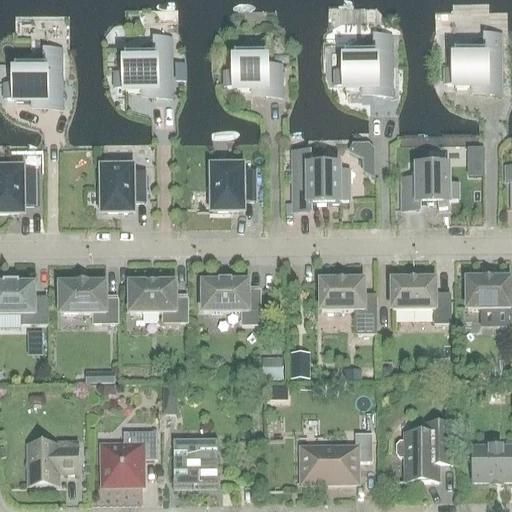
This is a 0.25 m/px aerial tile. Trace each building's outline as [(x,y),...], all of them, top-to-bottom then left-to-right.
[(499,97),(499,68),(499,39),(486,39),(485,39),(485,40),(459,54),(456,54),(456,53),(454,53),(454,73),(446,73),(446,87),(454,87),(455,92),(456,92),(456,91),(485,91),(485,97),(497,97),(499,97)] [(375,98),(390,97),(390,68),(376,69),(376,40),(374,40),(374,41),(349,55),(345,55),(344,55),(344,74),(336,74),(336,88),(345,88),(345,93),(346,93),(346,92),(375,92),(375,98)] [(126,95),(140,94),(155,94),(155,100),(169,100),(170,100),(170,71),(169,46),(169,41),(160,41),(155,41),(155,42),(154,42),(154,43),(129,58),(125,58),(125,57),(124,57),(124,76),(116,77),(116,90),(125,90),(125,95),(126,95)] [(265,99),(280,99),(280,70),(266,70),(265,41),(264,41),(264,42),(238,56),(235,56),(234,56),(234,75),(226,75),(226,89),(234,89),(235,94),(236,94),(236,93),(265,93),(265,99)] [(45,111),(60,111),(60,82),(46,82),(46,53),(45,53),(44,54),(19,69),(16,69),(16,68),(14,68),(14,88),(6,88),(6,101),(15,101),(15,106),(16,106),(16,105),(45,105),(45,111)] [(352,146),(348,156),(362,163),(363,175),(374,181),(373,151),(368,146),(352,146)] [(294,157),(294,185),(294,214),(309,214),(309,208),(339,208),(339,203),(348,203),(347,175),(339,175),(339,170),(338,170),(334,170),(308,157),(308,156),(307,156),(307,157),(294,157)] [(447,207),(448,207),(448,202),(457,202),(456,188),(448,188),(448,169),(416,169),(416,184),(403,184),(403,213),(418,213),(418,207),(447,206),(447,207)] [(242,170),(212,171),(212,189),(208,189),(208,208),(212,208),(212,215),(242,214),(242,204),(255,204),(255,175),(242,175),(242,170)] [(0,172),(0,216),(22,217),(22,208),(35,208),(35,175),(22,175),(22,173),(0,172)] [(102,193),(98,193),(98,209),(102,209),(102,216),(132,216),(132,205),(145,205),(145,176),(132,176),(132,172),(102,172),(102,193)] [(435,283),(392,284),(392,314),(434,313),(434,327),(450,327),(450,297),(435,297),(435,283)] [(510,283),(467,283),(467,313),(481,313),(492,312),(493,330),(509,330),(511,329),(511,296),(510,296),(510,283)] [(321,314),(354,314),(355,338),(376,338),(376,298),(364,298),(364,284),(320,285),(321,314)] [(241,329),(261,329),(260,293),(248,293),(248,286),(230,286),(230,285),(220,285),(220,286),(202,286),(202,289),(199,289),(199,303),(203,303),(203,316),(241,315),(241,329)] [(130,317),(162,316),(162,327),(188,327),(188,301),(175,301),(175,286),(159,287),(159,286),(145,286),(145,287),(129,287),(130,317)] [(0,317),(20,318),(20,329),(48,328),(48,303),(34,303),(33,288),(16,288),(15,287),(6,287),(6,288),(0,288),(0,317)] [(92,328),(118,328),(118,302),(105,302),(105,287),(87,288),(87,287),(78,287),(78,288),(60,288),(60,317),(92,317),(92,328)] [(42,334),(27,335),(27,345),(42,345),(42,334)] [(291,357),(291,382),(303,382),(303,357),(291,357)] [(282,361),(261,361),(261,382),(282,382),(282,361)] [(382,371),(382,380),(391,380),(391,375),(387,371),(382,371)] [(361,372),(344,372),(344,384),(361,383),(361,372)] [(114,374),(85,375),(85,387),(115,386),(114,374)] [(177,418),(177,389),(162,389),(162,418),(177,418)] [(286,391),(270,391),(270,403),(286,403),(286,391)] [(400,445),(396,448),(396,457),(400,461),(405,461),(405,485),(395,485),(395,486),(438,485),(438,469),(452,468),(452,428),(426,428),(426,438),(405,438),(405,444),(400,445)] [(103,464),(104,489),(142,488),(141,464),(157,464),(157,436),(123,436),(123,449),(101,449),(101,464),(103,464)] [(355,452),(302,453),(302,487),(356,486),(356,465),(372,465),(372,437),(355,438),(355,452)] [(173,488),(218,488),(217,443),(173,443),(173,488)] [(58,449),(28,449),(28,490),(58,489),(58,477),(77,477),(77,453),(58,453),(58,449)] [(511,451),(473,452),(473,485),(511,484),(511,451)]
